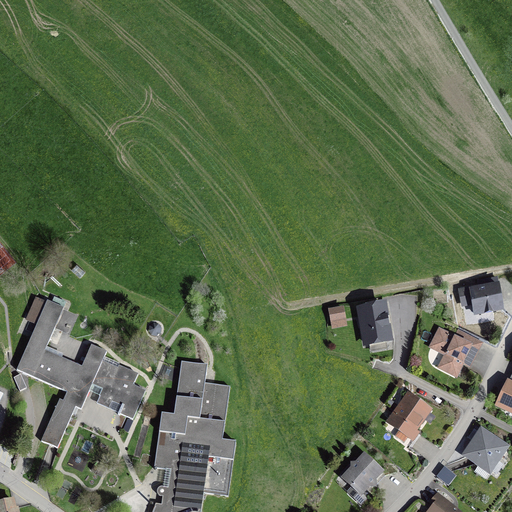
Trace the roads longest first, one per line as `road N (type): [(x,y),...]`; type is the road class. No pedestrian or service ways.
road 1 (residential): [(396,511),(429,480),(474,412),(511,333)]
road 2 (residential): [(511,130),(433,0)]
